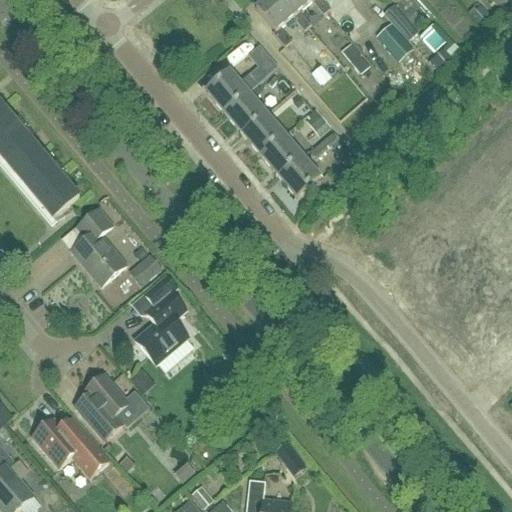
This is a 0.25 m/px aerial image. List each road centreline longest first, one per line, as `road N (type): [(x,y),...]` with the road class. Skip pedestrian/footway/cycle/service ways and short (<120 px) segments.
road 1 (tertiary): [(428,511),(0,7)]
road 2 (residential): [(511,460),(350,272),(290,247),(120,31)]
